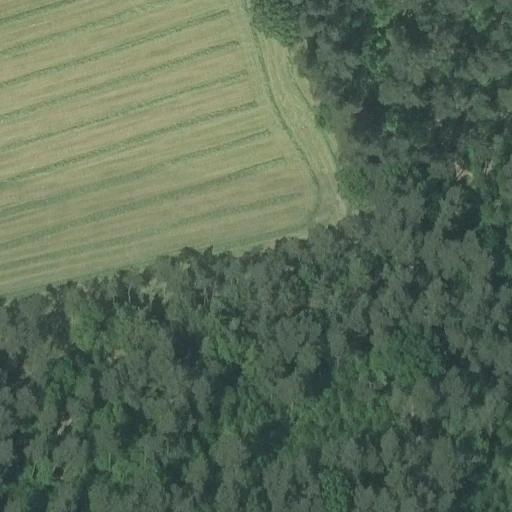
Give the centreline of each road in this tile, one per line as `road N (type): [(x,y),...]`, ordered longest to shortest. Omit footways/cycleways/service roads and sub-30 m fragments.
road 1 (track): [(403,356),(0,442)]
road 2 (track): [(511,313),(457,318),(403,356),(425,511)]
road 3 (track): [(457,318),(396,255),(364,240)]
